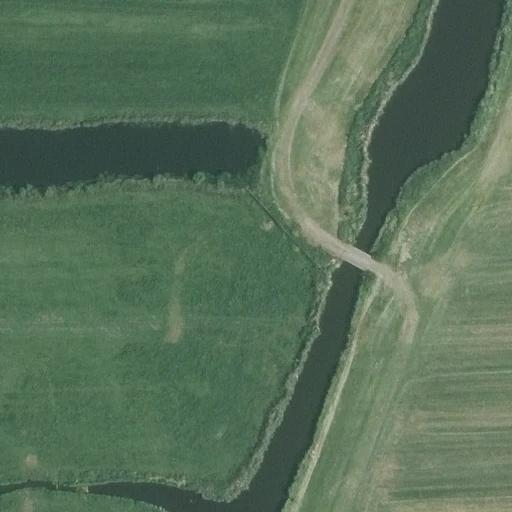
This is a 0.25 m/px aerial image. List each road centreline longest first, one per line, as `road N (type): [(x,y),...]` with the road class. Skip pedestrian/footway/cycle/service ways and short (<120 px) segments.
road 1 (track): [(346,0),(288,124),(282,184),(290,211),(309,232),(387,272),(409,318),(341,511)]
road 2 (track): [(511,112),(489,173),(401,289)]
